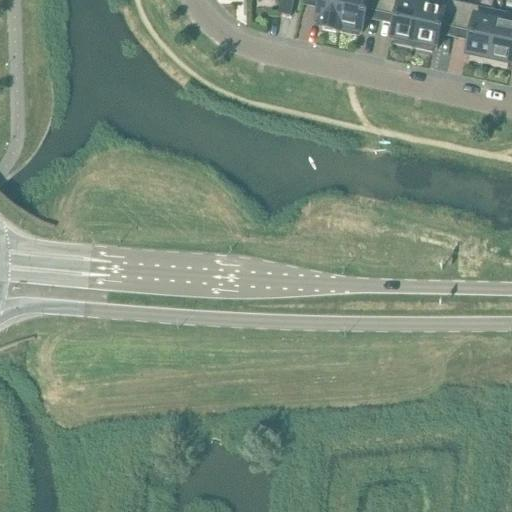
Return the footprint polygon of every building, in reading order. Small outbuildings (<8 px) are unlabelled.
[(291,18),(294,0),(281,0),(278,15),(291,18)] [(317,0),(321,1),(316,24),(320,25),(319,30),(338,34),(345,0),(317,0)] [(357,33),(362,34),(367,11),(382,14),(384,0),(345,0),(338,34),(339,34),(339,33),(357,37),(357,33)] [(423,0),(384,0),(382,14),(396,17),(391,40),(396,41),(395,45),(413,49),(423,0)] [(439,0),(423,0),(413,49),(432,53),(432,49),(437,50),(442,27),(457,30),(462,5),(439,0)] [(471,33),(466,56),(471,57),(470,61),(488,65),(500,13),(462,5),(457,30),(471,33)] [(511,66),(511,15),(500,13),(488,65),(507,69),(508,65),(511,66)]
